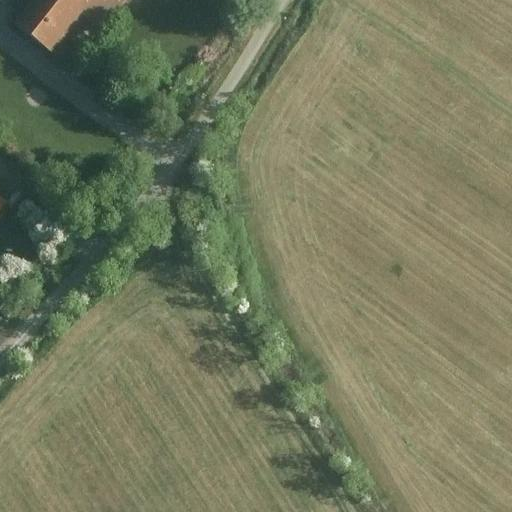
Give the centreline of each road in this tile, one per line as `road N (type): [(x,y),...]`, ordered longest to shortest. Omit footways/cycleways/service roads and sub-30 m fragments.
road 1 (residential): [(0,361),(152,199),(285,0)]
road 2 (track): [(355,511),(152,199)]
